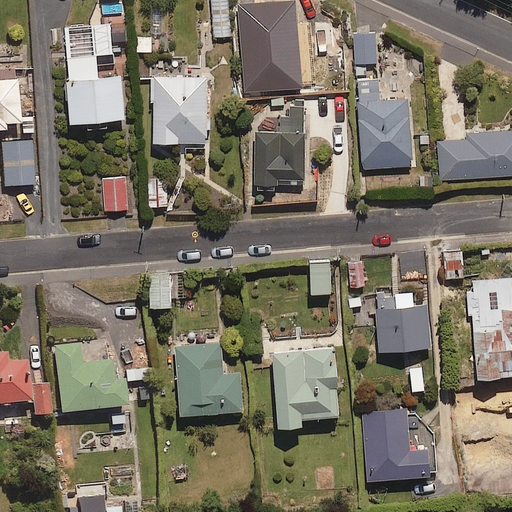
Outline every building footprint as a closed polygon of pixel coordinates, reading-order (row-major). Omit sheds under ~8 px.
[(232,35),(228,0),(210,0),(214,37),(232,35)] [(245,93),(302,89),(296,0),(238,5),(245,93)] [(345,24),(318,22),(315,56),(342,59),(345,24)] [(113,68),(110,24),(65,27),(71,125),(125,122),(122,77),(98,79),(98,69),(113,68)] [(376,32),(354,33),(356,63),(377,62),(376,32)] [(152,36),(136,37),(137,53),(153,52),(152,36)] [(207,75),(152,76),(152,144),(207,144),(207,75)] [(416,166),(411,99),(380,101),(379,77),(357,79),(363,169),(416,166)] [(21,124),(19,79),(0,80),(0,132),(7,132),(7,125),(21,124)] [(278,116),(278,131),(254,131),(254,185),(304,186),(305,101),(291,101),(291,116),(278,116)] [(466,140),(438,142),(440,181),(511,176),(511,132),(466,135),(466,140)] [(31,140),(1,142),(4,188),(34,186),(31,140)] [(128,176),(103,177),(104,214),(129,213),(128,176)] [(167,179),(152,178),(151,207),(166,207),(167,179)] [(462,250),(446,252),(447,279),(464,278),(462,250)] [(330,259),(309,260),(311,295),(332,294),(330,259)] [(367,288),(364,262),(349,264),(351,290),(367,288)] [(171,273),(148,274),(148,312),(172,311),(171,273)] [(474,292),(466,293),(468,316),(472,316),(478,382),(511,378),(511,276),(473,280),(474,292)] [(413,293),(396,295),(395,290),(375,291),(381,354),(432,350),(428,307),(414,308),(413,293)] [(57,344),(62,412),(129,407),(126,379),(116,380),(114,360),(84,363),(82,342),(57,344)] [(246,413),(243,373),(224,374),(222,344),(176,347),(181,417),(246,413)] [(304,421),(342,418),(337,349),(273,354),(279,431),(304,429),(304,421)] [(0,350),(0,404),(35,401),(36,415),(53,413),(50,382),(30,383),(28,359),(9,361),(8,350),(0,350)] [(422,368),(410,370),(413,392),(425,391),(422,368)] [(433,478),(431,449),(411,450),(408,410),(364,413),(369,482),(433,478)] [(81,511),(105,511),(104,496),(80,498),(81,511)] [(139,511),(138,502),(125,503),(125,511),(139,511)]
